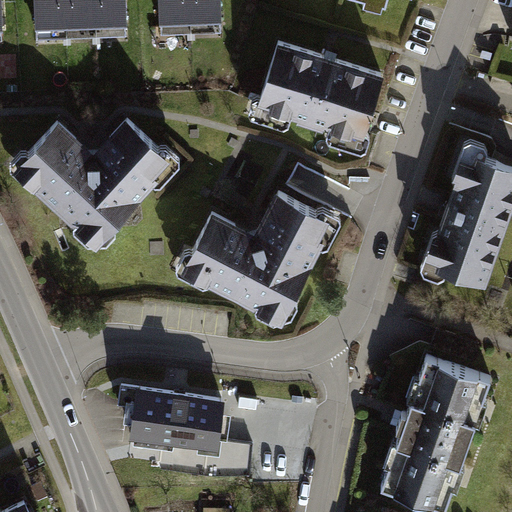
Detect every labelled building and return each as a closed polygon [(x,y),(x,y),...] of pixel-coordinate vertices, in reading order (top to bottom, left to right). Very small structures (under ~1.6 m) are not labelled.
[(36,0),(38,34),(129,30),(127,0),(36,0)] [(160,0),(162,29),(225,27),(223,0),(160,0)] [(366,0),(365,3),(382,9),(385,1),(388,2),(388,0),(366,0)] [(278,40),(258,105),(364,137),(384,72),(278,40)] [(97,149),(61,116),(15,167),(101,245),(178,161),(128,116),(97,149)] [(440,206),(420,254),(483,280),(511,209),(511,159),(467,141),(440,206)] [(213,210),(183,270),(287,320),(338,217),(277,187),(256,230),(213,210)] [(402,419),(378,484),(446,509),(494,376),(426,352),(402,419)] [(141,380),(134,436),(220,448),(227,392),(141,380)] [(32,511),(24,495),(0,507),(0,511),(32,511)]
